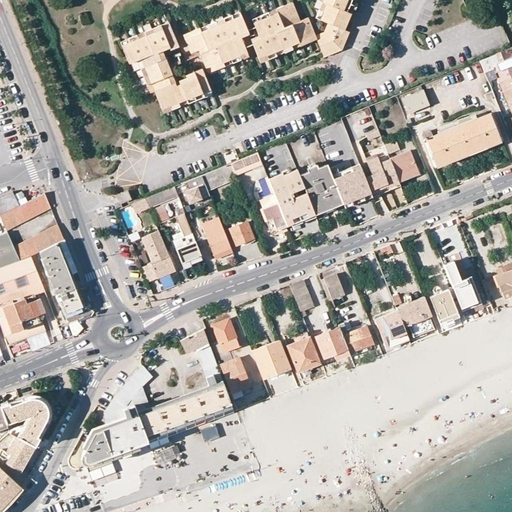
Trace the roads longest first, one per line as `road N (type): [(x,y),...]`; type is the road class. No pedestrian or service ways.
road 1 (tertiary): [(155,317),(511,180)]
road 2 (residential): [(119,183),(341,92)]
road 3 (residential): [(20,511),(113,354)]
road 4 (tertiary): [(0,18),(57,164)]
road 5 (tertiary): [(57,164),(102,291)]
